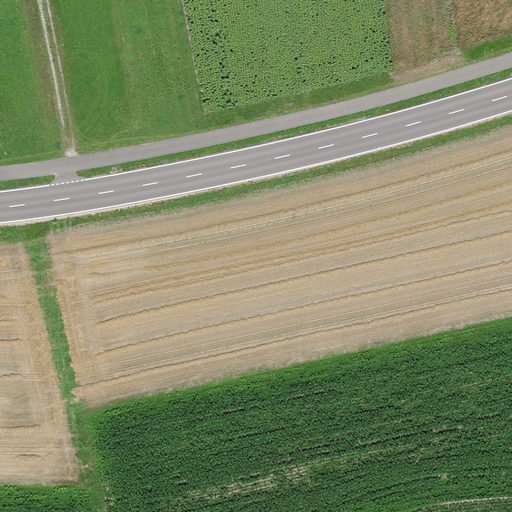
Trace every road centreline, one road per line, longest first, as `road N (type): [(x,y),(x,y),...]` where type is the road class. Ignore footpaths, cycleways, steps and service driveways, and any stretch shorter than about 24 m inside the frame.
road 1 (track): [(0,174),(259,131),(511,60)]
road 2 (primary): [(0,208),(302,153),(511,95)]
road 3 (track): [(21,206),(84,480)]
road 4 (track): [(38,0),(61,121),(65,202)]
